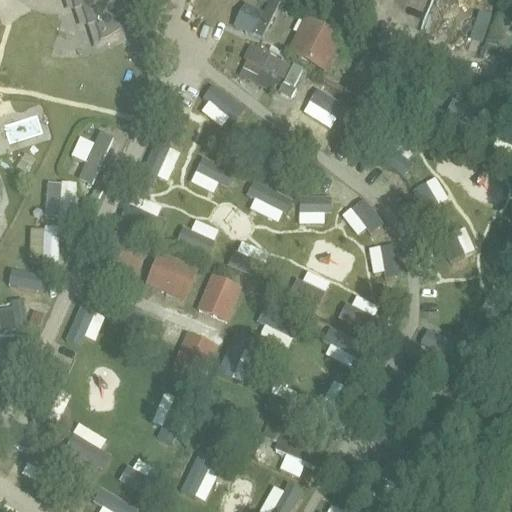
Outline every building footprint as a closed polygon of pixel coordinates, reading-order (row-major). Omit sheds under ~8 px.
[(146,0),(70,0),(74,12),(73,12),(74,14),(82,11),(88,28),(87,28),(87,29),(95,27),(101,43),(100,44),(100,45),(105,43),(109,41),(113,38),(121,33),(126,28),(131,24),(135,19),(139,14),(142,8),(146,3),(146,0)] [(480,49),(509,59),(511,50),(511,13),(495,7),(480,49)] [(245,8),(234,29),(251,38),(262,16),(245,8)] [(305,21),(287,57),(326,76),(344,41),(305,21)] [(295,97),(306,67),(256,50),(246,80),(295,97)] [(401,80),(362,60),(343,97),(382,117),(401,80)] [(245,111),(214,86),(204,99),(235,124),(245,111)] [(423,93),(408,86),(394,115),(409,122),(423,93)] [(352,114),(315,92),(307,105),(343,128),(352,114)] [(482,115),(453,100),(446,114),(475,129),(482,115)] [(511,130),(498,123),(491,138),(511,148),(511,130)] [(79,160),(95,167),(86,192),(112,202),(134,145),(107,135),(102,146),(87,140),(79,160)] [(157,140),(139,179),(154,186),(172,147),(157,140)] [(415,166),(389,144),(378,157),(404,179),(415,166)] [(234,174),(203,158),(195,173),(226,189),(234,174)] [(293,201),(254,182),(247,196),(286,216),(293,201)] [(428,219),(442,212),(427,183),(413,191),(428,219)] [(54,185),(53,222),(81,223),(82,186),(54,185)] [(332,214),(332,198),(299,197),(299,214),(332,214)] [(385,225),(365,200),(352,210),(372,235),(385,225)] [(160,236),(166,221),(127,204),(120,219),(160,236)] [(437,233),(450,262),(465,256),(452,227),(437,233)] [(216,242),(184,228),(177,243),(209,258),(216,242)] [(110,236),(96,268),(136,285),(150,253),(110,236)] [(397,246),(381,248),(386,279),(402,277),(397,246)] [(274,268),(235,251),(228,266),(267,283),(274,268)] [(198,274),(158,256),(145,289),(184,306),(198,274)] [(44,293),(47,277),(12,270),(9,286),(44,293)] [(212,279),(196,314),(226,327),(241,292),(212,279)] [(326,293),(297,279),(290,295),(319,308),(326,293)] [(511,311),(511,291),(505,288),(491,317),(506,324),(511,311)] [(19,313),(8,313),(7,336),(33,336),(33,304),(19,304),(19,313)] [(375,318),(347,304),(339,319),(368,333),(375,318)] [(264,308),(256,325),(295,344),(303,327),(264,308)] [(94,316),(78,309),(64,343),(79,350),(94,316)] [(161,325),(128,313),(122,329),(155,341),(161,325)] [(497,337),(466,322),(459,337),(489,352),(497,337)] [(363,348),(329,331),(322,345),(356,362),(363,348)] [(457,348),(427,333),(420,347),(449,362),(457,348)] [(217,350),(187,337),(172,372),(202,385),(217,350)] [(231,383),(248,344),(233,337),(216,376),(231,383)] [(11,354),(0,352),(0,369),(9,370),(11,354)] [(472,389),(442,373),(435,387),(465,403),(472,389)] [(45,425),(64,385),(45,377),(26,416),(45,425)] [(364,386),(350,378),(332,409),(345,417),(364,386)] [(432,396),(401,380),(394,394),(425,410),(432,396)] [(300,408),(271,395),(264,408),(294,422),(300,408)] [(259,416),(220,398),(214,412),(253,430),(259,416)] [(157,440),(173,447),(190,408),(174,401),(157,440)] [(451,432),(422,419),(415,433),(444,446),(451,432)] [(134,430),(127,446),(121,443),(113,460),(152,477),(166,444),(134,430)] [(402,460),(409,445),(376,430),(370,445),(402,460)] [(111,458),(74,436),(66,449),(103,471),(111,458)] [(63,467),(35,452),(28,464),(56,479),(63,467)] [(213,461),(200,454),(182,492),(196,499),(213,461)] [(290,460),(285,472),(303,480),(308,468),(290,460)] [(415,493),(422,478),(387,462),(380,477),(415,493)] [(156,484),(129,467),(120,481),(147,498),(156,484)] [(292,511),(304,493),(289,485),(273,511),(292,511)] [(139,511),(140,511),(102,490),(94,503),(109,511),(139,511)]
